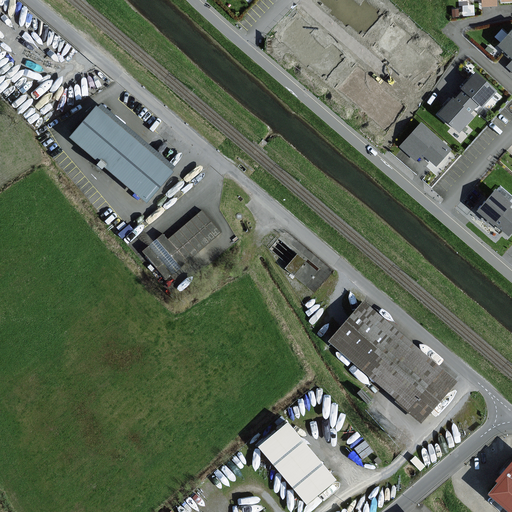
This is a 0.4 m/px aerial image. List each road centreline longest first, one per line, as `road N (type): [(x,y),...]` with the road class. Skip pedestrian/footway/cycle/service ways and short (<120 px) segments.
road 1 (unclassified): [(29,0),(510,411)]
road 2 (unclassified): [(439,214),(245,46)]
road 3 (track): [(472,377),(397,464),(323,511)]
road 4 (unclassified): [(394,511),(510,411)]
